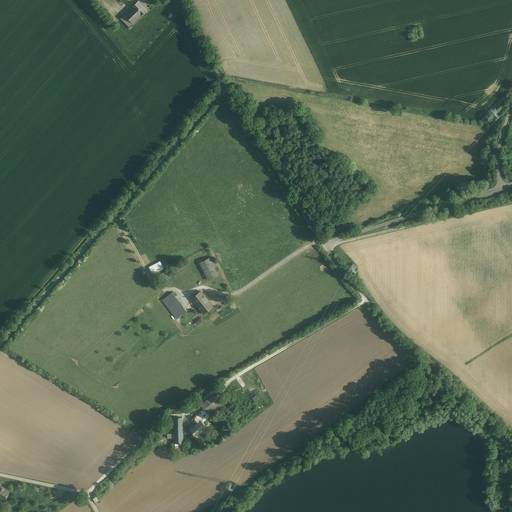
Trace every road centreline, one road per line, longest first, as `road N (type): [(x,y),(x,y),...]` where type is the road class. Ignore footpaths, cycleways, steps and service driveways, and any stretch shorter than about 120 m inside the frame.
road 1 (track): [(323,245),(366,300),(187,413),(165,419),(86,495)]
road 2 (unclassified): [(511,183),(323,245),(225,87)]
road 3 (unclassified): [(0,343),(225,87)]
